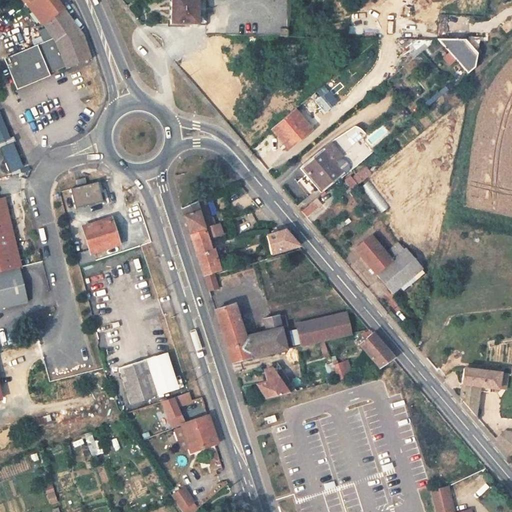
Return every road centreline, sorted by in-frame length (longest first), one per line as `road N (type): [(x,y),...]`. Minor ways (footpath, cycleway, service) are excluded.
road 1 (primary): [(238,156),(511,480)]
road 2 (primary): [(276,511),(188,265)]
road 3 (primary): [(169,272),(249,511)]
road 4 (unclassified): [(65,156),(41,174),(37,195),(71,340)]
road 5 (unknown): [(158,111),(163,54),(224,16),(258,16)]
road 6 (primary): [(71,0),(96,50),(108,116)]
